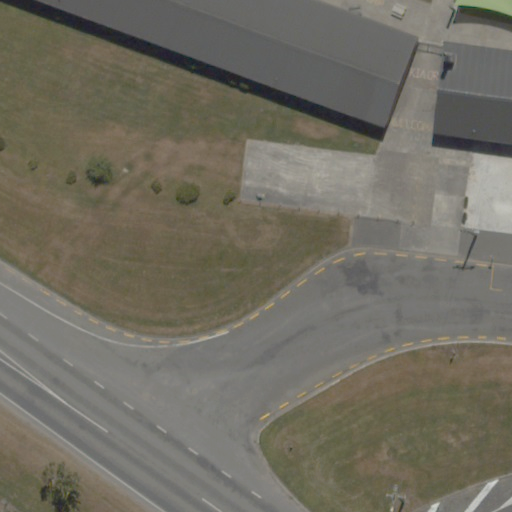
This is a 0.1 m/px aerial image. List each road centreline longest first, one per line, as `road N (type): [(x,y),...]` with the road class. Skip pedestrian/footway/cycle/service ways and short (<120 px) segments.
road 1 (residential): [(157,468),(239,380),(327,324),(389,305),(511,316)]
road 2 (secondary): [(0,355),(157,468)]
